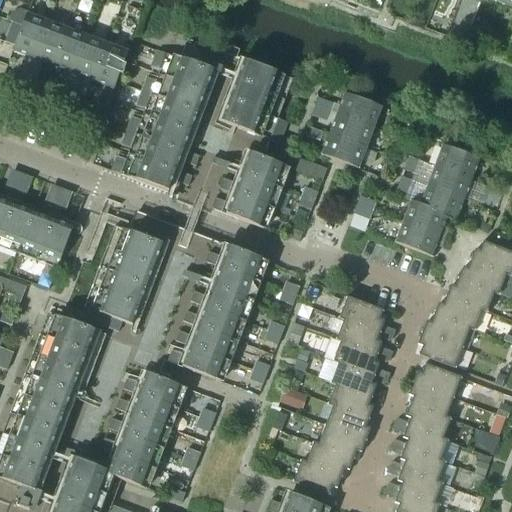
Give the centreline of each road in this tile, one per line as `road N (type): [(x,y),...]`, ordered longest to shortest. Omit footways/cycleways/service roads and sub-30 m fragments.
road 1 (residential): [(369,511),(365,475),(423,308),(296,260)]
road 2 (residential): [(296,260),(0,147)]
